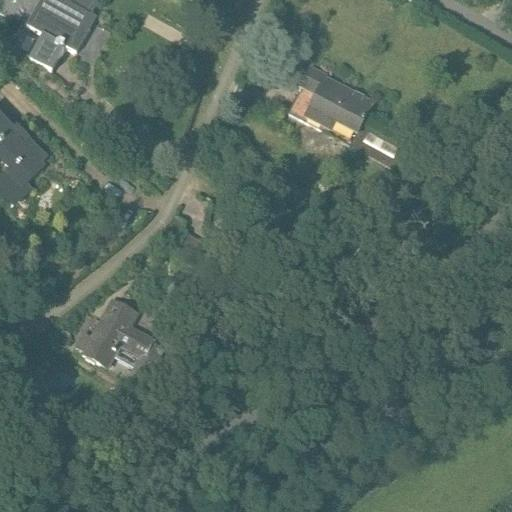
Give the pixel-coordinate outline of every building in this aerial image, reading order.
[(100,0),(21,0),(10,20),(42,38),(29,62),(51,75),(65,50),(76,57),(90,32),(94,23),(89,21),(100,0)] [(394,170),(406,146),(363,125),(373,105),(324,80),(325,78),(311,71),(288,116),(394,170)] [(19,140),(0,120),(0,164),(10,174),(0,183),(0,201),(10,211),(31,191),(26,186),(45,168),(35,158),(41,153),(24,135),(19,140)] [(416,145),(423,130),(406,121),(398,136),(416,145)] [(227,215),(215,228),(222,234),(234,223),(227,214),(227,215)] [(126,312),(113,304),(92,342),(85,338),(76,353),(84,357),(83,359),(107,373),(114,361),(135,373),(127,388),(140,395),(165,348),(156,344),(132,331),(140,317),(127,310),(126,312)]
